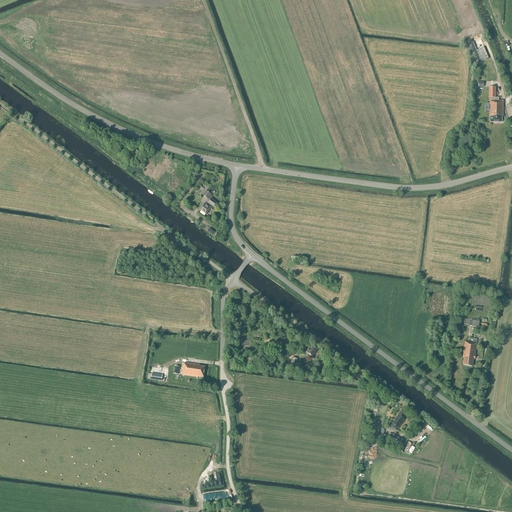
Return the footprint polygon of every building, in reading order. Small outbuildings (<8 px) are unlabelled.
[(469,41),(466,42),(475,64),(478,63),(469,41)] [(503,117),(503,102),(499,102),(499,98),(496,98),(496,87),(488,87),(488,98),(490,98),(490,101),(489,101),(489,117),(490,117),(490,123),(502,123),(502,117),(503,117)] [(208,199),(211,195),(209,193),(206,191),(202,195),(208,199)] [(210,199),(208,201),(205,205),(204,204),(200,210),(206,215),(210,209),(212,210),(217,204),(210,199)] [(479,327),(480,321),(473,320),(472,320),(470,320),(465,319),(464,324),(469,325),(469,326),(479,327)] [(474,360),(476,343),(477,343),(477,339),(473,338),(472,343),(465,342),(463,358),(464,358),(463,365),(472,366),(473,359),(474,360)] [(312,357),(317,350),(313,347),(310,351),(308,350),(306,352),(312,357)] [(183,367),(182,375),(198,377),(203,378),(205,367),(199,366),(199,365),(184,363),(183,367)] [(405,420),(402,418),(405,415),(401,412),(390,427),(396,431),(405,420)] [(401,447),(403,439),(394,436),(395,435),(389,433),(389,434),(388,434),(386,443),(398,446),(401,447)]
